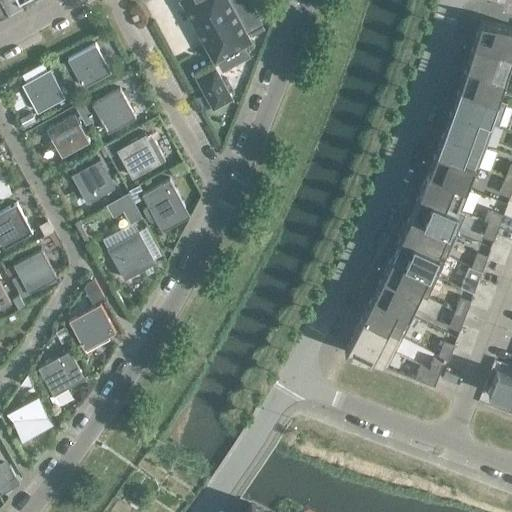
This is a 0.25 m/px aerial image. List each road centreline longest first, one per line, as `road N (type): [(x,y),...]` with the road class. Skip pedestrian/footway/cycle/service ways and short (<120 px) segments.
road 1 (residential): [(451,0),(368,216),(294,369)]
road 2 (residential): [(233,193),(159,330),(30,511)]
road 3 (residential): [(0,377),(78,264),(0,116)]
road 4 (residential): [(109,0),(207,176),(233,193)]
road 5 (residential): [(308,0),(233,193)]
road 6 (residential): [(511,271),(445,441)]
road 7 (residential): [(294,369),(202,511)]
road 8 (residential): [(294,369),(328,396),(445,441)]
